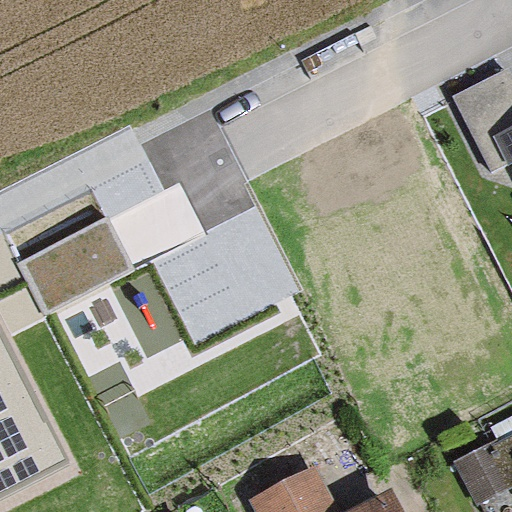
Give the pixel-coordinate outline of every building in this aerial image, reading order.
[(511,159),(511,130),(500,137),(511,159)] [(106,221),(23,263),(47,311),(131,269),(106,221)] [(0,490),(62,460),(0,337),(0,490)] [(511,484),(497,457),(470,473),(491,509),(511,497),(511,484)] [(337,511),(320,482),(268,511),(397,511),(392,503),(376,511),(337,511)]
